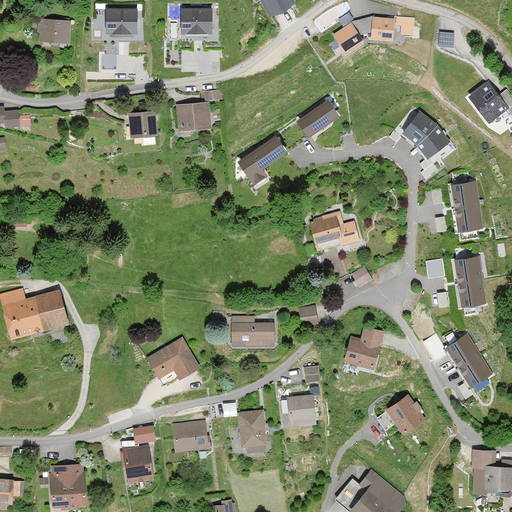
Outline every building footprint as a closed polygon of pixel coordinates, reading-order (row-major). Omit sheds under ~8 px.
[(295,3),(293,0),(259,0),(269,17),(295,3)] [(138,9),(106,9),(105,34),(138,34),(138,9)] [(213,11),(182,11),(182,36),(213,36),(213,11)] [(350,11),(340,16),(343,23),(353,18),(350,11)] [(371,38),(393,39),(394,17),(372,16),(371,38)] [(414,35),(415,17),(397,17),(396,26),(401,26),(401,34),(414,35)] [(71,21),(40,19),(39,42),(70,44),(71,21)] [(345,52),(363,40),(351,22),(333,34),(345,52)] [(455,33),(439,32),(439,47),(454,48),(455,33)] [(489,81),(467,97),(488,124),(509,108),(489,81)] [(511,96),(506,89),(500,94),(510,107),(511,105),(511,96)] [(217,91),(202,91),(202,100),(217,100),(217,91)] [(328,99),(297,120),(308,137),(339,116),(328,99)] [(180,130),(212,128),(210,102),(178,104),(180,130)] [(0,106),(0,120),(6,120),(6,126),(20,124),(19,109),(7,110),(7,106),(0,106)] [(419,110),(401,133),(415,145),(427,159),(450,141),(437,124),(419,110)] [(130,136),(160,134),(158,111),(128,112),(130,136)] [(275,134),(236,160),(253,185),(268,174),(263,167),(287,151),(275,134)] [(476,179),(452,183),(458,230),(482,227),(476,179)] [(309,221),(317,251),(347,243),(339,213),(309,221)] [(479,255),(455,258),(461,306),(486,303),(479,255)] [(359,286),(372,279),(364,265),(351,272),(359,286)] [(59,287),(26,297),(22,286),(0,292),(0,302),(1,305),(10,338),(69,322),(59,287)] [(317,304),(301,304),(301,320),(318,320),(317,304)] [(276,321),(255,320),(255,315),(232,315),(232,346),(276,346),(276,321)] [(383,346),(381,345),(385,330),(364,325),(360,340),(351,337),(345,360),(376,369),(383,346)] [(492,373),(467,332),(446,344),(471,385),(492,373)] [(182,336),(148,356),(161,377),(175,369),(181,379),(201,367),(182,336)] [(319,364),(304,366),(305,379),(321,378),(319,364)] [(318,422),(315,393),(289,396),(292,425),(318,422)] [(409,394),(376,416),(385,429),(395,422),(404,435),(427,421),(409,394)] [(224,401),(225,412),(237,412),(236,400),(224,401)] [(268,444),(264,409),(238,412),(242,447),(268,444)] [(172,422),(174,451),(210,448),(207,419),(172,422)] [(154,425),(133,429),(136,444),(157,440),(154,425)] [(123,448),(129,484),(155,480),(150,444),(123,448)] [(0,456),(13,456),(13,445),(0,445),(0,456)] [(473,448),(473,491),(511,491),(511,464),(496,464),(496,449),(473,448)] [(49,465),(51,510),(90,508),(87,463),(49,465)] [(351,511),(394,511),(406,498),(364,463),(335,498),(351,511)] [(0,477),(0,502),(13,503),(15,479),(0,477)] [(48,477),(38,477),(38,485),(48,485),(48,477)] [(213,511),(236,511),(235,499),(212,502),(213,511)]
